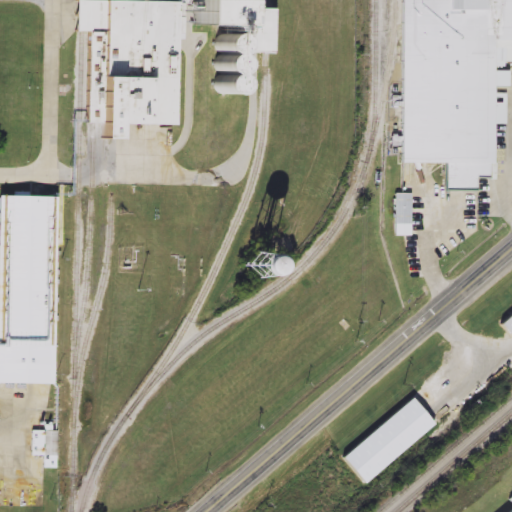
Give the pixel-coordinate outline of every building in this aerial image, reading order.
[(511,0),(511,63),(505,63),(505,49),(493,49),(492,178),(475,178),(475,191),(445,191),(445,164),(399,163),(400,0),(511,0)] [(395,237),(395,194),(410,194),(410,237),(395,237)] [(0,196),(54,197),(51,384),(0,383),(0,196)] [(228,260),(242,251),(252,266),(238,276),(228,260)] [(44,456),(44,432),(56,432),(56,456),(44,456)]
